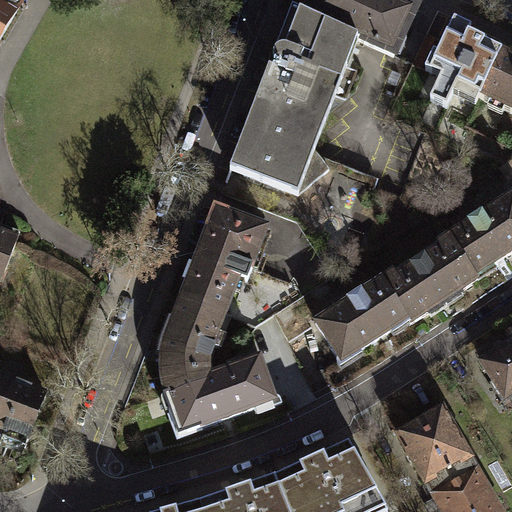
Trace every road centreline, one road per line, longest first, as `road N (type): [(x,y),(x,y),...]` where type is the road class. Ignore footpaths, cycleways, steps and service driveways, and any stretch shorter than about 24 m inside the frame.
road 1 (residential): [(250,0),(55,505)]
road 2 (residential): [(511,300),(339,410),(199,466),(55,505)]
